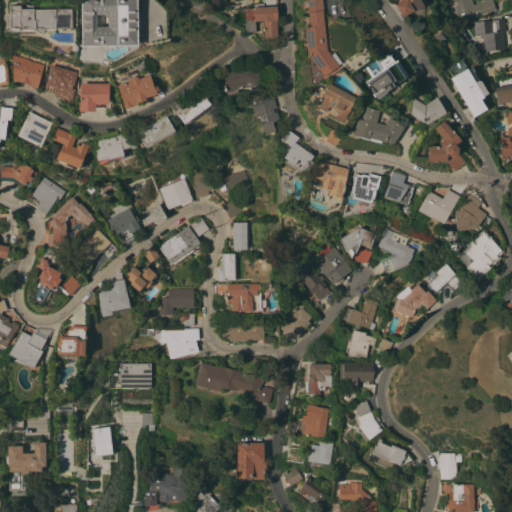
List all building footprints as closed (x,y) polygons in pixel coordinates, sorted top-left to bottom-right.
[(80,0),(136,0),(137,46),(126,46),(122,46),(114,46),(110,46),(81,47),(80,0)] [(232,8),(248,7),(248,8),(253,8),(253,3),(263,3),(262,0),(276,0),(277,19),(276,19),(277,39),(263,39),(263,20),(261,20),(261,21),(257,22),(257,21),(254,21),(255,31),(252,31),(252,32),(249,32),(248,31),(245,32),(245,24),(232,24),(232,13),(232,8)] [(339,63),(337,65),(338,66),(323,76),(306,53),(304,27),(309,26),(306,0),(321,0),(326,49),(330,56),(334,53),(340,62),(339,63)] [(424,6),(414,12),(413,10),(402,16),(395,4),(402,0),(420,0),(423,5),(424,6)] [(467,19),(466,15),(460,17),(454,0),(471,0),(473,4),(482,1),(481,0),(492,0),(496,9),(467,19)] [(10,5),(20,5),(20,8),(33,8),(33,9),(71,8),(71,28),(61,29),(61,30),(57,30),(57,29),(55,29),(55,30),(45,30),(45,29),(43,31),(41,32),(38,32),(36,31),(34,29),(33,29),(33,32),(10,32),(10,5)] [(504,18),(505,31),(503,31),(505,49),(483,51),(481,34),(474,34),(473,21),(504,18)] [(30,59),(29,60),(44,64),(37,87),(35,87),(30,84),(20,81),(13,81),(12,58),(11,55),(12,54),(30,59)] [(390,55),(377,61),(381,70),(364,79),(372,96),(403,81),(390,55)] [(373,68),(371,61),(380,59),(381,66),(373,68)] [(473,116),(450,78),(456,74),(451,66),(462,59),(467,69),(471,66),(474,70),(473,73),(477,80),(481,80),(488,93),(483,96),(484,97),(481,99),(487,109),(473,116)] [(7,69),(8,82),(0,85),(0,61),(4,60),(5,61),(7,69)] [(77,72),(73,86),(72,85),(72,88),(75,89),(72,97),(71,102),(60,99),(61,97),(54,95),(54,93),(44,90),(45,86),(46,86),(51,64),(77,72)] [(224,91),(217,94),(213,81),(219,78),(221,75),(224,73),(224,72),(228,69),(231,69),(231,70),(235,69),(235,68),(245,64),(261,73),(263,76),(256,88),(252,86),(251,87),(242,88),(225,93),(224,91)] [(124,109),(117,85),(130,80),(132,77),(135,76),(138,77),(138,78),(150,74),(153,84),(154,83),(155,86),(157,86),(158,90),(156,91),(156,94),(145,97),(146,100),(137,102),(138,103),(131,105),(131,106),(124,109)] [(79,111),(79,102),(80,102),(80,83),(108,83),(108,104),(98,104),(98,106),(95,106),(95,111),(79,111)] [(356,98),(343,122),(335,117),(336,116),(326,111),(325,112),(315,106),(320,98),(328,83),(356,98)] [(495,90),(494,90),(494,87),(511,84),(511,106),(508,106),(508,102),(497,103),(495,90)] [(200,91),(211,106),(184,125),(174,111),(200,91)] [(276,107),(273,108),(274,112),(276,111),(278,118),(275,119),(275,121),(272,122),(275,132),(264,135),(261,123),(258,123),(256,115),(254,115),(250,100),(271,94),(276,107)] [(436,97),(446,112),(433,120),(432,120),(435,122),(430,126),(427,123),(426,124),(418,119),(415,123),(407,119),(410,114),(412,98),(425,105),(425,104),(436,97)] [(0,111),(1,111),(1,106),(12,107),(11,120),(7,120),(5,139),(0,138),(0,111)] [(352,135),(357,118),(362,120),(366,106),(379,110),(376,122),(383,124),(389,117),(404,127),(393,143),(391,143),(388,143),(381,141),(381,143),(359,137),(359,136),(352,135)] [(52,122),(40,147),(39,146),(38,148),(17,137),(18,136),(17,135),(29,110),(40,116),(52,122)] [(511,110),(511,139),(509,139),(509,140),(511,140),(511,162),(507,158),(507,157),(500,158),(500,149),(500,136),(507,136),(507,128),(507,110),(511,110)] [(138,132),(166,116),(175,132),(146,148),(144,144),(140,146),(138,142),(137,143),(132,132),(137,130),(138,132)] [(428,145),(438,146),(438,147),(439,147),(439,143),(440,142),(442,141),(441,138),(433,128),(442,120),(446,124),(452,130),(461,140),(455,144),(458,147),(458,153),(465,162),(454,171),(446,161),(444,161),(445,162),(440,161),(440,160),(437,160),(437,162),(427,161),(428,145)] [(88,152),(86,151),(79,168),(76,167),(76,169),(67,165),(67,163),(50,156),(53,149),(59,152),(62,143),(52,139),(57,128),(75,136),(72,146),(75,147),(77,144),(80,145),(81,143),(75,141),(79,132),(93,136),(92,139),(88,152)] [(330,129),(341,135),(335,146),(324,140),(330,129)] [(295,142),(313,155),(310,160),(314,162),(306,173),(302,171),(300,173),(281,160),(282,158),(281,157),(286,150),(281,140),(288,130),(298,137),(296,141),(295,142)] [(95,136),(117,131),(118,135),(131,132),(134,146),(122,149),(124,155),(123,155),(124,158),(106,162),(106,159),(97,160),(94,148),(96,148),(95,140),(96,140),(95,139),(95,136)] [(338,197),(337,200),(331,199),(332,196),(327,194),(329,189),(312,185),(320,156),(335,160),(334,165),(348,169),(344,185),(345,186),(343,193),(342,193),(341,198),(338,197)] [(0,166),(13,167),(13,158),(24,163),(33,170),(29,175),(33,177),(29,182),(27,180),(24,184),(16,179),(14,182),(13,181),(1,180),(1,177),(0,176),(0,166)] [(245,171),(247,170),(250,177),(247,178),(250,187),(229,195),(223,177),(244,169),(245,171)] [(195,197),(194,187),(193,187),(192,185),(193,185),(192,172),(209,170),(211,189),(207,190),(208,195),(195,197)] [(391,170),(405,175),(403,181),(406,182),(405,183),(413,186),(407,202),(399,199),(398,202),(383,196),(383,194),(382,194),(391,170)] [(372,201),(376,175),(352,171),(348,197),(372,201)] [(64,191),(59,199),(56,197),(46,211),(46,210),(44,213),(36,207),(40,201),(30,195),(43,176),(64,191)] [(192,199),(167,209),(159,187),(184,178),(192,199)] [(447,189),(458,195),(443,223),(430,215),(430,216),(417,209),(427,191),(441,198),(446,190),(447,189)] [(477,207),(486,214),(475,228),(458,230),(456,229),(455,227),(453,214),(459,203),(461,205),(469,192),(481,200),(480,203),(477,207)] [(52,244),(47,244),(47,233),(52,233),(52,227),(50,225),(50,222),(50,220),(52,218),(51,216),(72,196),(79,204),(79,203),(82,205),(88,211),(94,218),(87,225),(81,219),(79,221),(75,217),(73,216),(72,216),(71,214),(66,218),(67,218),(65,221),(64,220),(64,221),(65,223),(66,225),(66,247),(57,247),(57,246),(52,246),(52,244)] [(240,198),(245,211),(229,219),(223,205),(240,198)] [(138,214),(158,203),(166,217),(154,224),(152,220),(145,225),(138,214)] [(139,227),(131,232),(135,239),(123,245),(117,234),(116,235),(113,230),(112,230),(106,220),(128,207),(139,227)] [(200,217),(208,228),(197,235),(189,225),(200,217)] [(246,249),(233,249),(233,235),(229,235),(230,222),(246,222),(246,249)] [(350,258),(339,239),(359,227),(368,231),(372,222),(376,224),(372,233),(373,233),(372,234),(375,236),(370,247),(373,248),(366,262),(352,256),(350,258)] [(200,243),(198,244),(199,246),(172,264),(171,263),(170,263),(158,246),(188,225),(200,243)] [(377,246),(385,228),(408,238),(405,244),(414,249),(412,253),(413,254),(408,263),(405,265),(394,269),(393,268),(385,272),(381,262),(389,259),(389,258),(395,255),(395,254),(377,246)] [(117,249),(108,258),(102,251),(83,269),(70,256),(97,229),(117,249)] [(308,245),(303,247),(283,247),(284,232),(300,235),(309,237),(308,245)] [(459,258),(460,257),(458,255),(469,243),(469,244),(483,232),(485,234),(486,233),(488,236),(487,237),(488,238),(490,237),(501,250),(496,255),(498,257),(491,263),(488,265),(491,268),(488,271),(487,270),(477,280),(472,274),(474,273),(459,258)] [(0,244),(14,247),(11,259),(0,256),(0,244)] [(158,256),(149,262),(143,253),(146,251),(145,250),(151,246),(153,249),(158,256)] [(342,277),(343,279),(335,285),(334,283),(333,284),(325,275),(314,261),(333,246),(351,270),(345,274),(342,277)] [(235,279),(217,280),(216,266),(222,266),(221,253),(223,253),(223,254),(234,253),(235,279)] [(41,257),(47,260),(44,268),(41,267),(41,268),(36,266),(41,257)] [(425,283),(426,282),(424,280),(433,272),(432,272),(444,261),(463,283),(455,290),(448,282),(435,294),(425,283)] [(318,300),(303,281),(299,285),(290,273),(304,263),(309,270),(312,268),(318,277),(320,275),(323,279),(321,280),(329,291),(318,300)] [(60,272),(58,277),(61,279),(58,285),(59,285),(55,292),(48,288),(42,300),(39,301),(37,301),(34,299),(33,296),(34,294),(39,284),(38,282),(40,278),(38,277),(43,269),(44,269),(46,265),(60,272)] [(134,266),(139,271),(146,265),(157,276),(146,287),(145,286),(142,289),(141,288),(138,291),(130,283),(131,282),(127,278),(129,276),(127,274),(134,266)] [(60,286),(72,272),(82,281),(70,295),(68,293),(66,295),(59,289),(62,287),(60,286)] [(107,290),(107,291),(111,290),(109,282),(123,279),(129,307),(128,307),(128,308),(111,312),(111,314),(102,316),(99,303),(101,303),(98,292),(102,291),(107,290)] [(252,311),(241,311),(241,310),(230,311),(230,302),(226,302),(226,295),(216,295),(216,283),(226,283),(226,284),(260,283),(260,310),(252,310),(252,311)] [(407,285),(410,289),(417,283),(425,292),(427,290),(436,300),(426,309),(421,303),(420,305),(419,307),(417,308),(415,308),(412,316),(394,309),(395,309),(392,308),(395,298),(395,297),(396,295),(407,285)] [(511,306),(506,305),(511,298),(501,297),(511,286),(511,306)] [(172,305),(172,315),(159,314),(159,297),(167,297),(167,288),(193,288),(193,306),(172,305)] [(0,299),(3,298),(7,309),(1,311),(1,314),(9,319),(8,321),(12,324),(13,321),(20,325),(16,332),(15,331),(0,356),(0,299)] [(348,321),(342,319),(347,307),(352,309),(352,308),(360,312),(366,298),(378,303),(370,321),(376,323),(373,330),(369,328),(368,330),(347,322),(348,321)] [(279,330),(277,329),(279,327),(283,322),(282,321),(284,319),(283,319),(294,307),(297,310),(300,307),(311,316),(308,320),(310,322),(303,330),(304,331),(296,341),(294,339),(293,340),(291,338),(290,340),(279,330)] [(193,325),(183,325),(183,313),(193,313),(193,325)] [(228,325),(233,325),(233,324),(263,322),(263,339),(228,341),(228,325)] [(82,347),(84,347),(84,355),(77,355),(77,354),(57,354),(57,340),(58,340),(58,336),(59,336),(59,332),(65,332),(65,326),(70,326),(70,324),(86,325),(86,331),(84,331),(83,344),(82,343),(82,347)] [(34,327),(50,330),(39,349),(42,351),(32,368),(7,354),(20,330),(30,335),(32,331),(34,327)] [(169,358),(166,343),(160,342),(160,330),(182,330),(182,328),(197,328),(197,339),(195,339),(198,351),(169,358)] [(346,354),(347,352),(345,351),(347,338),(350,339),(352,330),(365,332),(365,335),(371,336),(371,337),(375,337),(374,345),(368,343),(365,358),(346,354)] [(377,348),(382,337),(392,342),(387,353),(384,351),(377,348)] [(371,362),(371,380),(356,380),(356,388),(350,388),(350,380),(338,380),(338,361),(371,362)] [(268,403),(253,399),(254,397),(241,394),(242,389),(233,387),(231,394),(194,384),(200,362),(220,367),(220,366),(239,370),(239,372),(250,374),(250,373),(263,377),(262,383),(261,383),(260,386),(263,387),(263,386),(272,388),(268,403)] [(119,363),(150,363),(150,388),(119,388),(119,385),(109,385),(109,372),(119,372),(119,368),(118,368),(118,366),(119,366),(119,363)] [(330,363),(330,375),(331,375),(331,381),(330,381),(330,386),(324,386),(324,389),(319,389),(319,394),(293,394),(295,380),(303,380),(303,374),(308,374),(308,363),(330,363)] [(365,399),(373,419),(380,430),(365,441),(360,434),(363,432),(357,425),(359,424),(356,416),(357,415),(353,404),(365,399)] [(328,407),(324,437),(288,432),(290,420),(300,421),(300,420),(301,421),(302,415),(305,415),(307,404),(316,405),(316,406),(328,407)] [(152,426),(142,426),(142,412),(152,412),(152,426)] [(23,427),(10,427),(9,416),(23,415),(23,427)] [(93,442),(91,428),(109,426),(110,426),(112,444),(111,444),(112,453),(107,454),(108,459),(100,460),(100,458),(95,459),(94,451),(90,452),(89,442),(93,442)] [(404,456),(403,459),(402,460),(401,460),(399,464),(389,460),(388,461),(371,454),(378,438),(381,439),(380,441),(390,445),(391,444),(405,450),(403,455),(404,456)] [(329,464),(307,461),(309,444),(318,445),(319,440),(332,442),(329,464)] [(44,468),(40,468),(40,470),(30,470),(30,471),(30,474),(24,474),(24,488),(7,489),(7,463),(5,463),(5,455),(7,455),(6,445),(21,445),(21,453),(33,453),(32,442),(44,441),(44,468)] [(266,467),(263,467),(263,470),(264,469),(264,473),(263,473),(263,479),(251,479),(236,480),(236,476),(237,476),(236,442),(263,442),(263,444),(265,444),(265,455),(266,467)] [(302,463),(286,460),(287,446),(304,448),(302,463)] [(454,453),(454,461),(456,461),(456,478),(440,478),(437,456),(439,456),(439,453),(454,453)] [(143,504),(144,490),(149,490),(150,474),(159,474),(159,473),(163,473),(163,472),(167,472),(167,473),(173,474),(173,466),(188,466),(187,500),(168,500),(168,501),(163,501),(163,500),(158,500),(158,494),(159,494),(159,490),(156,490),(156,504),(143,504)] [(289,485),(282,474),(285,472),(285,471),(286,470),(287,471),(293,467),(296,468),(302,477),(289,485)] [(308,476),(325,488),(321,493),(322,493),(320,496),(318,495),(313,502),(297,491),(308,476)] [(365,511),(365,506),(356,499),(347,499),(347,491),(338,491),(338,483),(351,483),(351,482),(361,482),(361,488),(375,502),(375,511),(365,511)] [(473,483),(473,484),(480,484),(480,492),(476,494),(474,494),(473,498),(477,498),(477,507),(473,507),(473,511),(453,511),(453,510),(447,510),(447,500),(448,500),(448,494),(440,494),(440,482),(450,482),(473,483)] [(184,511),(196,499),(190,493),(201,483),(210,492),(208,494),(218,505),(210,511),(184,511)] [(76,504),(75,511),(60,511),(60,503),(76,504)]
